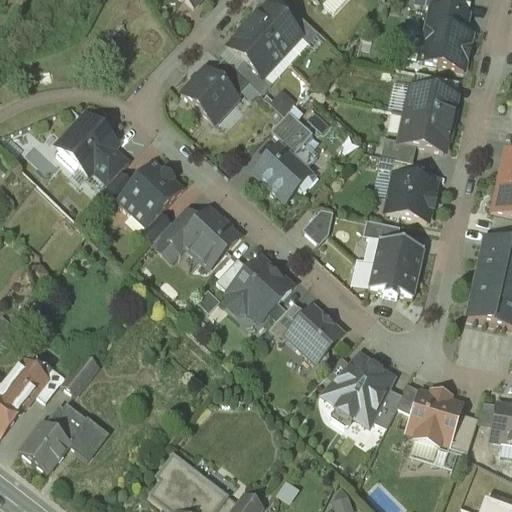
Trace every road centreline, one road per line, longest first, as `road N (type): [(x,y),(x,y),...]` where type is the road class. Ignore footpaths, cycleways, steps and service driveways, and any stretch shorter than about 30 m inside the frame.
road 1 (residential): [(425,366),(383,341),(142,116),(139,107),(235,0)]
road 2 (residential): [(503,0),(425,366)]
